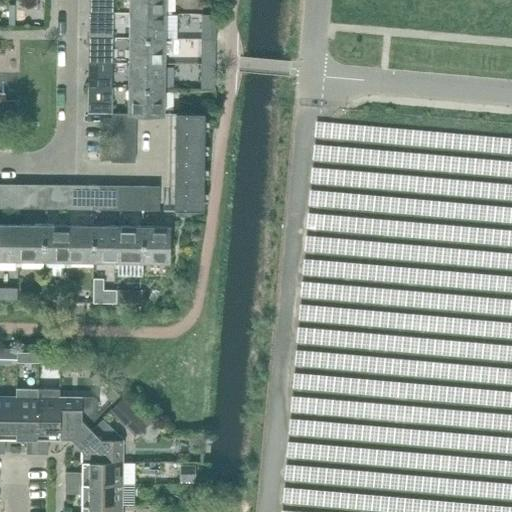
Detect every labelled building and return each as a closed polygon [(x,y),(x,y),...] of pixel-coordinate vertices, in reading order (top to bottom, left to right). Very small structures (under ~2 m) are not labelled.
[(89,0),(89,33),(101,33),(113,33),(113,0),(89,0)] [(165,12),(165,0),(129,0),(130,14),(172,14),(172,12),(165,12)] [(172,17),(172,14),(130,14),(130,39),(165,39),(165,16),(172,17)] [(101,43),(101,33),(89,33),(89,43),(101,43)] [(101,33),(101,43),(113,43),(113,33),(101,33)] [(165,61),(165,39),(130,39),(129,63),(171,64),(171,61),(165,61)] [(89,43),(88,83),(100,83),(112,83),(113,43),(101,43),(89,43)] [(171,66),(171,64),(129,63),(129,88),(164,89),(165,66),(171,66)] [(100,93),(100,83),(88,83),(88,93),(100,93)] [(100,83),(100,93),(112,93),(112,83),(100,83)] [(164,110),(164,89),(129,88),(129,113),(128,113),(128,114),(136,114),(165,114),(165,113),(171,113),(171,110),(164,110)] [(100,93),(88,93),(88,113),(112,114),(112,93),(100,93)] [(203,138),(204,113),(176,112),(176,138),(203,138)] [(136,114),(128,114),(112,114),(112,126),(136,126),(136,114)] [(136,138),(136,126),(112,126),(111,138),(136,138)] [(136,150),(136,138),(111,138),(111,150),(136,150)] [(203,163),(203,138),(176,138),(175,163),(203,163)] [(135,162),(136,150),(111,150),(111,162),(135,162)] [(202,186),(203,163),(175,163),(175,186),(202,186)] [(39,185),(0,184),(0,208),(39,209),(39,197),(39,185)] [(39,197),(49,197),(50,185),(39,185),(39,197)] [(89,185),(50,185),(49,197),(49,209),(89,209),(89,197),(89,185)] [(89,197),(99,197),(99,185),(89,185),(89,197)] [(138,186),(99,185),(99,197),(99,209),(138,210),(138,198),(138,186)] [(138,198),(149,198),(149,186),(138,186),(138,198)] [(163,186),(149,186),(149,198),(148,210),(163,210),(163,186)] [(202,211),(202,186),(175,186),(174,210),(202,211)] [(49,209),(49,197),(39,197),(39,209),(49,209)] [(99,209),(99,197),(89,197),(89,209),(99,209)] [(148,210),(149,198),(138,198),(138,210),(148,210)] [(19,225),(0,224),(0,259),(16,260),(16,266),(19,266),(19,225)] [(44,260),(44,225),(19,225),(19,266),(21,266),(21,260),(44,260)] [(68,266),(69,225),(44,225),(44,260),(66,261),(66,266),(68,266)] [(93,261),(94,225),(69,225),(68,266),(71,267),(71,261),(93,261)] [(118,267),(119,226),(94,225),(93,261),(116,261),(116,267),(118,267)] [(143,262),(143,226),(119,226),(118,267),(120,267),(121,261),(143,262)] [(169,263),(169,226),(168,226),(143,226),(143,262),(165,262),(165,268),(168,268),(168,263),(169,263)] [(35,352),(17,352),(17,362),(35,362),(35,352)] [(16,397),(16,438),(27,438),(26,454),(37,454),(38,389),(16,389),(16,397)] [(59,438),(59,401),(59,397),(60,389),(38,389),(37,454),(48,454),(48,438),(59,438)] [(112,403),(120,395),(113,389),(106,396),(112,403)] [(16,397),(0,396),(0,453),(5,453),(5,437),(16,438),(16,397)] [(98,400),(94,397),(82,398),(59,397),(59,401),(59,438),(71,438),(76,443),(92,428),(89,425),(97,417),(98,400)] [(123,399),(111,411),(135,435),(147,423),(135,411),(125,401),(123,399)] [(84,436),(76,443),(82,449),(82,462),(123,462),(123,439),(103,418),(92,428),(84,436)] [(122,484),(123,462),(82,462),(82,472),(66,472),(65,483),(122,484)] [(122,505),(122,484),(65,483),(65,494),(81,494),(81,505),(122,505)]
